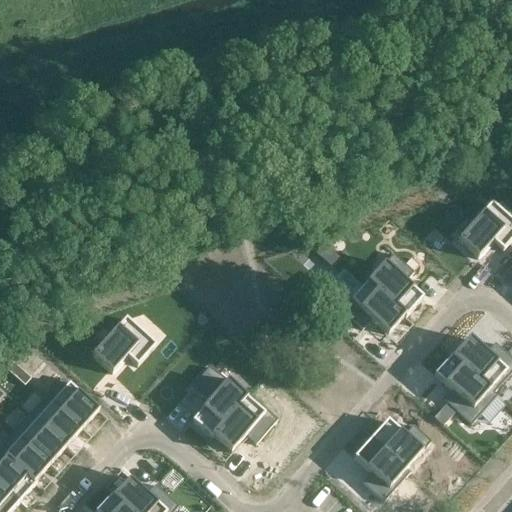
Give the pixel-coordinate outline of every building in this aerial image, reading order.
[(466,227),(456,239),(459,242),(457,244),(477,262),(492,245),(502,254),(511,243),(511,225),(490,207),(469,230),(466,227)] [(323,246),(315,254),(321,260),(329,251),(323,246)] [(393,256),(367,285),(406,319),(422,301),(405,284),(413,275),(393,256)] [(367,285),(342,313),(362,332),(371,322),(388,337),(404,319),(405,320),(406,319),(367,285)] [(100,342),(90,354),(94,357),(92,359),(111,377),(126,360),(137,369),(155,349),(125,321),(104,345),(100,342)] [(452,357),(451,358),(496,399),(497,398),(494,395),(511,374),(511,361),(494,346),(485,355),(469,340),(453,358),(452,357)] [(451,358),(434,377),(452,393),(443,403),(471,428),(480,418),(489,426),(505,408),(496,400),(496,399),(451,358)] [(13,364),(6,372),(15,380),(22,372),(13,364)] [(210,366),(191,387),(209,403),(192,420),(211,437),(249,395),(248,395),(245,398),(210,366)] [(22,372),(15,380),(24,388),(31,380),(22,372)] [(61,381),(44,399),(81,433),(98,414),(61,381)] [(249,395),(211,437),(212,438),(213,437),(231,453),(246,436),(256,445),(278,421),(249,395)] [(44,399),(28,417),(65,451),(81,433),(44,399)] [(440,413),(434,420),(443,428),(449,421),(440,413)] [(28,417),(12,435),(49,468),(65,451),(28,417)] [(387,423),(370,442),(409,476),(409,475),(406,472),(431,444),(413,428),(404,438),(387,423)] [(12,435),(0,448),(0,456),(35,488),(36,487),(34,485),(49,468),(12,435)] [(370,442),(354,460),(370,475),(361,485),(383,505),(409,476),(370,442)] [(0,488),(19,506),(35,488),(0,456),(0,488)] [(112,496),(112,497),(128,511),(173,511),(179,506),(155,484),(146,494),(130,479),(114,497),(112,496)] [(0,488),(0,511),(13,511),(19,506),(0,488)] [(128,511),(112,497),(97,511),(128,511)]
